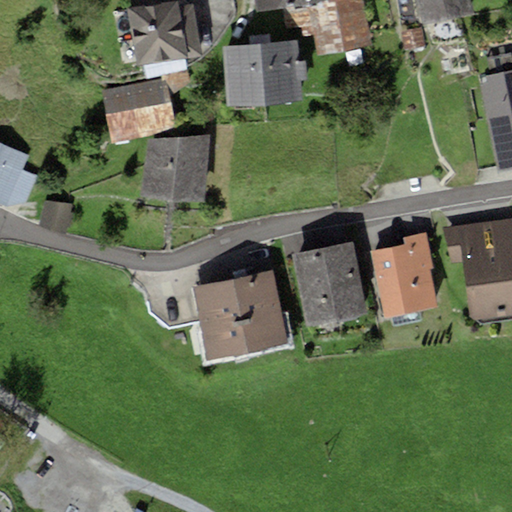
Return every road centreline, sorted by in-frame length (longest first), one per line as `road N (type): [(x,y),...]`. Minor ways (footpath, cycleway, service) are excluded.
road 1 (residential): [(511,190),(257,231),(165,263),(0,224)]
road 2 (track): [(0,401),(200,511)]
